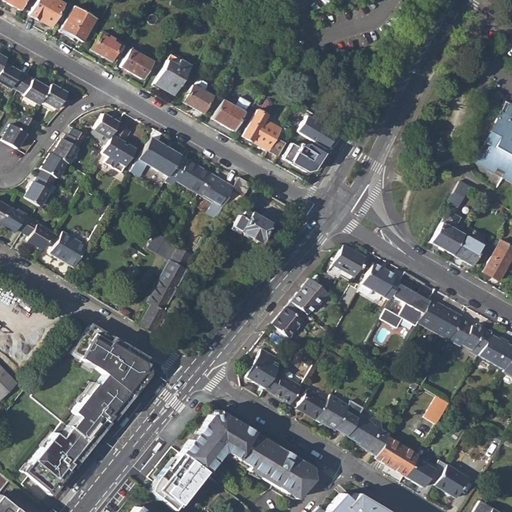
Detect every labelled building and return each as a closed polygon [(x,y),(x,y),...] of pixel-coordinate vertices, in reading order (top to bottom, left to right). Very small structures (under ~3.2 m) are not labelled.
[(1,0),(18,9),(22,0),(1,0)] [(37,16),(49,23),(61,3),(56,0),(34,0),(26,13),(35,19),(37,16)] [(58,28),(81,41),(92,20),(70,8),(58,28)] [(108,61),(114,51),(116,48),(119,43),(99,32),(89,50),(108,61)] [(118,66),(140,78),(150,61),(128,49),(118,66)] [(150,84),(170,96),(187,67),(176,61),(172,67),(163,62),(150,84)] [(25,78),(3,66),(0,71),(0,84),(11,90),(12,88),(18,91),(25,78)] [(383,73),(377,82),(381,84),(386,75),(383,73)] [(23,97),(40,106),(42,102),(48,91),(25,78),(18,91),(25,95),(23,97)] [(180,101),(200,113),(210,96),(190,84),(180,101)] [(48,91),(42,102),(58,111),(66,96),(50,87),(48,91)] [(210,118),(231,130),(242,111),(220,99),(210,118)] [(468,159),(511,185),(511,106),(506,103),(504,106),(497,102),(494,103),(493,104),(495,106),(502,110),(501,112),(497,110),(468,159)] [(240,136),(265,150),(273,137),(278,128),(262,118),(264,114),(255,109),(240,136)] [(94,129),(95,131),(109,138),(117,124),(102,115),(94,129)] [(21,123),(34,130),(37,124),(24,117),(21,123)] [(1,141),(17,150),(26,135),(30,137),(34,130),(21,123),(17,130),(10,126),(1,141)] [(135,150),(127,145),(125,148),(122,146),(123,143),(130,132),(117,124),(109,138),(105,144),(100,153),(107,158),(104,164),(121,174),(135,150)] [(81,142),(83,144),(87,137),(75,129),(71,136),(81,142)] [(94,138),(105,144),(109,138),(95,131),(93,134),(94,138)] [(66,163),(68,164),(81,142),(71,136),(68,135),(65,140),(63,139),(53,155),(66,163)] [(265,150),(275,156),(282,143),(273,137),(265,150)] [(136,159),(166,177),(179,156),(149,138),(136,159)] [(280,158),(303,172),(310,169),(320,153),(305,144),(303,148),(297,144),(295,147),(288,143),(280,158)] [(40,176),(53,184),(66,163),(53,155),(51,154),(43,168),(44,169),(40,176)] [(174,180),(196,193),(208,173),(179,156),(166,177),(164,181),(171,185),(174,180)] [(208,207),(217,213),(230,190),(231,187),(208,173),(196,193),(211,201),(208,207)] [(40,206),(49,191),(53,194),(58,187),(53,184),(40,176),(36,183),(35,181),(25,197),(40,206)] [(231,187),(230,190),(240,196),(247,183),(237,177),(231,187)] [(445,201),(455,207),(467,186),(457,180),(445,201)] [(0,220),(8,208),(0,202),(0,220)] [(0,220),(0,223),(14,232),(17,228),(23,232),(31,218),(25,215),(23,216),(8,208),(0,220)] [(240,231),(259,240),(268,221),(245,209),(241,216),(237,214),(230,228),(239,233),(240,231)] [(428,241),(449,254),(461,235),(461,234),(452,228),(458,218),(447,211),(445,211),(428,241)] [(26,240),(42,250),(52,234),(36,224),(37,222),(31,218),(23,232),(29,235),(26,240)] [(48,253),(71,267),(88,240),(77,233),(73,238),(61,231),(48,253)] [(449,254),(469,265),(480,246),(461,235),(449,254)] [(480,271),(495,280),(511,250),(511,247),(498,239),(480,271)] [(332,265),(354,278),(359,269),(361,269),(362,266),(361,265),(364,258),(343,245),(332,265)] [(137,325),(151,332),(188,266),(193,257),(177,248),(145,301),(148,303),(137,325)] [(396,276),(374,263),(362,285),(372,291),(383,297),(390,301),(400,282),(394,279),(396,276)] [(290,301),(307,315),(313,307),(316,309),(328,294),(309,278),(290,301)] [(372,291),(362,285),(358,291),(367,296),(370,296),(372,291)] [(417,324),(447,341),(460,318),(461,317),(431,300),(417,324)] [(271,324),(288,338),(302,321),(285,307),(271,324)] [(460,345),(471,350),(472,348),(479,352),(491,334),(476,325),(475,328),(472,327),(473,326),(460,318),(447,341),(458,347),(460,345)] [(62,422),(20,472),(26,477),(47,495),(65,473),(63,471),(70,462),(73,464),(102,428),(100,427),(107,418),(109,419),(144,377),(145,370),(143,365),(144,362),(136,357),(137,354),(118,341),(95,328),(93,331),(88,328),(71,352),(79,357),(78,359),(102,376),(93,386),(92,385),(62,422)] [(476,357),(501,372),(511,352),(511,345),(491,334),(479,352),(476,357)] [(476,357),(479,352),(472,348),(471,350),(469,353),(476,357)] [(244,377),(262,389),(272,373),(279,361),(260,350),(244,377)] [(501,372),(511,378),(511,352),(501,372)] [(0,399),(16,382),(5,371),(0,365),(0,399)] [(279,377),(272,373),(262,389),(288,405),(299,387),(280,376),(279,377)] [(314,420),(326,400),(307,389),(295,408),(314,420)] [(333,429),(345,436),(357,416),(362,408),(349,400),(346,404),(329,394),(326,400),(314,420),(320,423),(321,420),(325,420),(329,425),(333,427),(333,429)] [(424,417),(435,424),(447,404),(448,402),(437,396),(424,417)] [(222,453),(219,413),(213,413),(209,414),(183,445),(189,449),(184,455),(202,470),(204,472),(219,454),(222,453)] [(219,413),(222,453),(234,460),(253,433),(219,413)] [(365,422),(357,416),(345,436),(358,443),(357,446),(374,456),(386,436),(387,434),(378,430),(379,428),(379,423),(372,419),(365,422)] [(121,427),(127,420),(124,417),(118,425),(121,427)] [(253,433),(234,460),(246,467),(245,471),(270,486),(268,489),(290,502),(311,479),(310,467),(253,433)] [(373,458),(403,476),(416,454),(386,436),(374,456),(373,458)] [(155,452),(161,445),(158,442),(152,450),(155,452)] [(179,451),(184,455),(189,449),(183,445),(179,451)] [(179,451),(147,490),(170,509),(202,470),(184,455),(179,451)] [(435,483),(446,464),(438,460),(435,465),(416,454),(403,476),(422,487),(427,479),(435,483)] [(433,486),(455,499),(468,478),(446,464),(435,483),(433,486)] [(388,511),(354,491),(347,498),(341,505),(347,511),(388,511)] [(347,511),(341,505),(347,498),(340,492),(323,510),(325,511),(347,511)] [(0,511),(16,511),(0,498),(0,511)] [(494,511),(480,502),(473,511),(494,511)]
